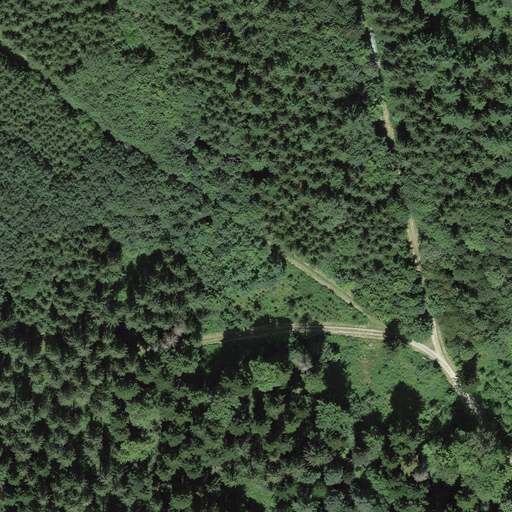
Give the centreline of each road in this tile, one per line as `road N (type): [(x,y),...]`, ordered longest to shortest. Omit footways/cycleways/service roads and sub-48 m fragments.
road 1 (track): [(511,471),(455,376),(0,44)]
road 2 (track): [(408,340),(303,329),(97,344),(0,326)]
road 3 (track): [(353,0),(429,309),(455,376)]
